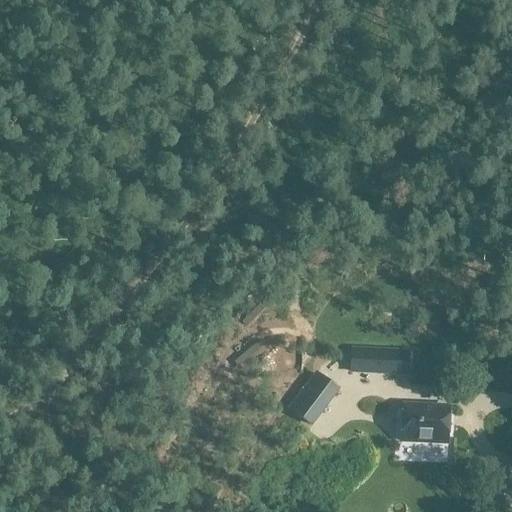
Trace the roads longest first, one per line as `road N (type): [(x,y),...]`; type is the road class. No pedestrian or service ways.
road 1 (track): [(28,412),(190,196),(312,0)]
road 2 (track): [(511,483),(482,458),(471,396),(360,391)]
road 3 (track): [(98,511),(93,481),(28,412)]
